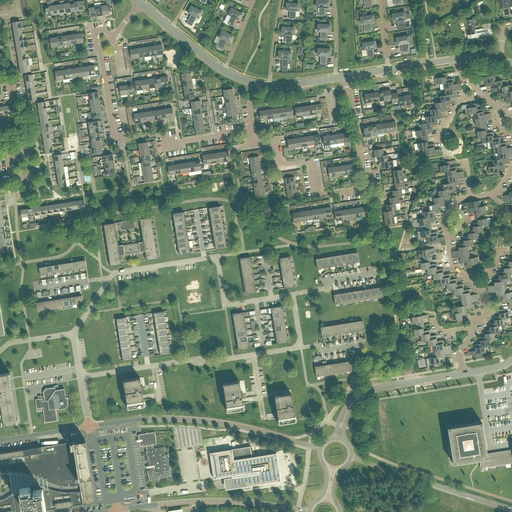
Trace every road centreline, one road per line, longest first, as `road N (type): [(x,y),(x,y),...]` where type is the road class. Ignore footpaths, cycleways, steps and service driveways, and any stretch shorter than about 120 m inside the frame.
road 1 (residential): [(251,129),(174,142),(160,134),(115,140),(100,53),(141,4)]
road 2 (tertiary): [(320,448),(208,421),(89,426)]
road 3 (tertiary): [(118,510),(213,500),(309,511)]
road 4 (residential): [(107,281),(119,272),(217,257),(225,303),(255,300)]
road 5 (tertiary): [(511,508),(351,458)]
road 6 (residential): [(366,188),(316,193),(311,160),(280,165),(276,139),(254,143)]
road 7 (unclassified): [(462,373),(378,387),(349,405)]
